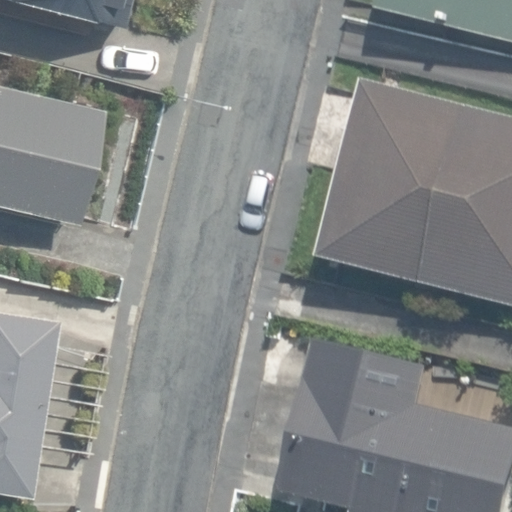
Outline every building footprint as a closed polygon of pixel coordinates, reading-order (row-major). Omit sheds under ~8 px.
[(19,0),(119,25),(125,0),(19,0)] [(511,0),(390,0),(387,13),(511,41),(511,0)] [(0,203),(72,220),(98,108),(0,84),(0,203)] [(511,121),(375,86),(330,260),(511,306),(511,121)] [(0,493),(25,497),(55,319),(0,309),(0,493)] [(511,511),(511,420),(480,413),(487,384),(456,377),(457,370),(403,357),(395,389),(387,388),(360,502),(400,511),(511,511)]
